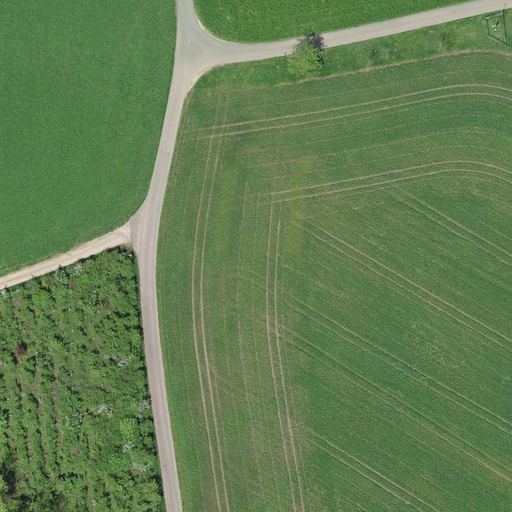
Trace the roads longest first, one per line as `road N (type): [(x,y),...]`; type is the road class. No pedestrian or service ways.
road 1 (unclassified): [(188,0),(188,63),(146,248),(169,511)]
road 2 (track): [(0,293),(146,248)]
